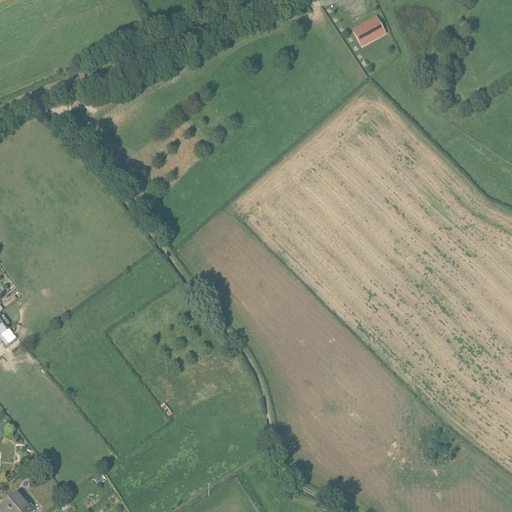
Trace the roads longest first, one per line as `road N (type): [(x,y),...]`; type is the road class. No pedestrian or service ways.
road 1 (track): [(31,97),(239,348),(263,392),(284,473),(344,511)]
road 2 (secondary): [(0,115),(280,0)]
